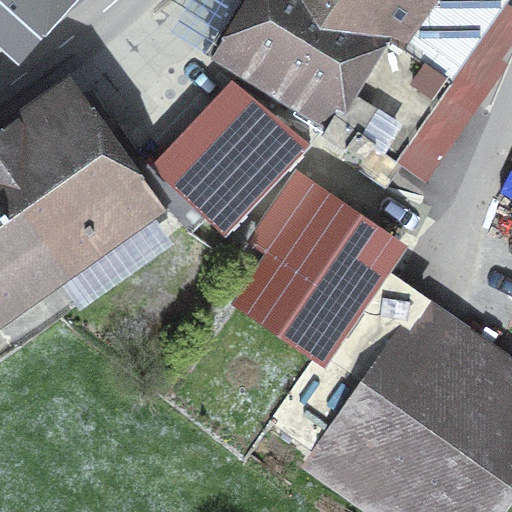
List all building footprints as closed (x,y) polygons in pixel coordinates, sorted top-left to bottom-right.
[(0,0),(0,10),(20,28),(44,0),(0,0)] [(391,164),(503,0),(256,0),(248,15),(234,7),(218,34),(231,42),(227,49),(333,112),(317,136),(359,164),(371,149),(391,164)] [(0,143),(0,298),(96,233),(110,253),(132,237),(118,217),(143,200),(71,95),(0,143)] [(211,100),(178,133),(182,138),(156,164),(218,225),(277,165),(211,100)] [(258,277),(333,330),(401,231),(384,220),(372,238),(315,198),(304,213),(281,197),(253,237),(275,252),(258,277)] [(387,511),(489,511),(511,481),(511,370),(422,308),(315,461),(387,511)]
